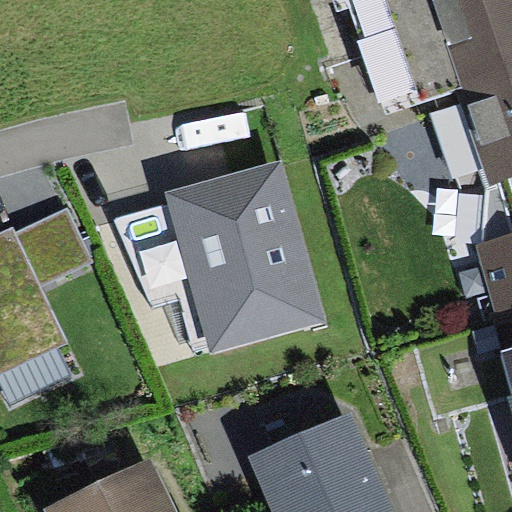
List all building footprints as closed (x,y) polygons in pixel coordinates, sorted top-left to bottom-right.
[(511,0),(332,0),(329,1),(336,21),(349,17),(386,124),(458,100),(490,195),(511,187),(511,0)] [(328,330),(283,169),(165,200),(167,211),(117,223),(155,312),(181,303),(195,355),(209,351),(213,363),(328,330)] [(68,212),(0,243),(0,385),(71,352),(42,292),(94,267),(68,212)] [(511,240),(479,250),(498,318),(511,313),(511,240)] [(511,357),(499,361),(511,409),(511,357)] [(354,418),(249,463),(270,511),(400,511),(397,504),(392,506),(354,418)] [(174,511),(154,470),(66,511),(174,511)]
